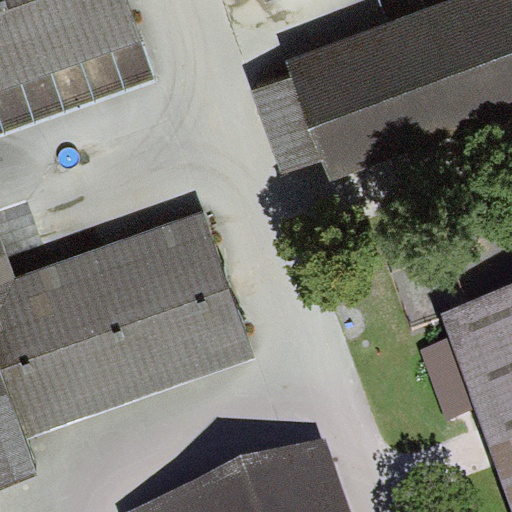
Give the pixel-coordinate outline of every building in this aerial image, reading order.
[(135,0),(0,0),(0,79),(145,26),(135,0)] [(511,0),(443,0),(300,47),(339,167),(511,110),(511,0)] [(211,204),(0,281),(0,283),(52,425),(264,346),(211,204)] [(0,471),(61,448),(52,425),(0,283),(0,471)] [(511,303),(453,324),(511,494),(511,303)] [(350,511),(331,456),(162,511),(350,511)]
